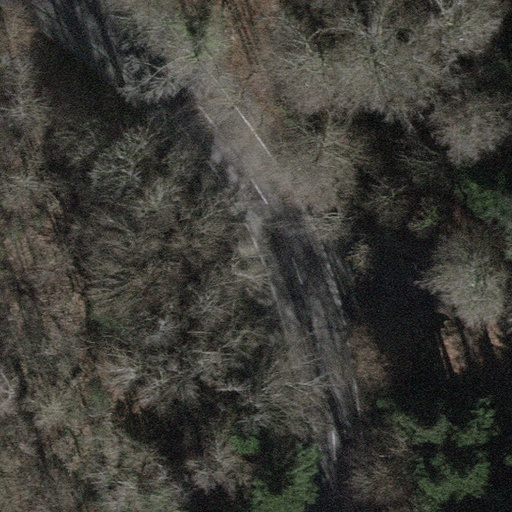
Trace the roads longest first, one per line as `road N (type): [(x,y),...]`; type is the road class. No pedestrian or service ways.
road 1 (residential): [(316,511),(323,382),(291,248),(225,145),(127,19),(91,0)]
road 2 (track): [(308,319),(511,320)]
